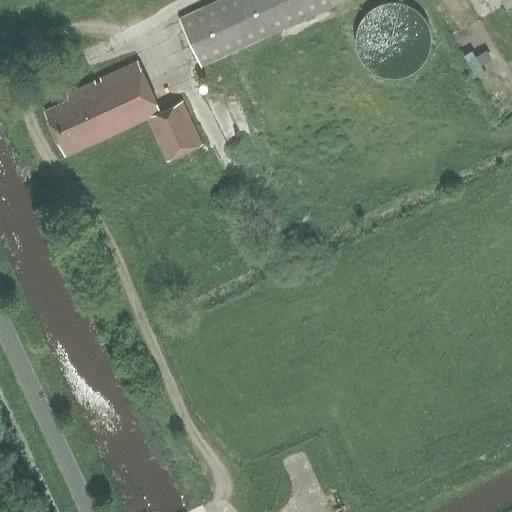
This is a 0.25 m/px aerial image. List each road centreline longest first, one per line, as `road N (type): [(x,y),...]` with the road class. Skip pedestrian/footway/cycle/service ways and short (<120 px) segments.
road 1 (track): [(208,511),(219,487),(99,228),(51,168),(26,111),(30,85),(206,0)]
road 2 (unclassified): [(87,511),(0,321)]
